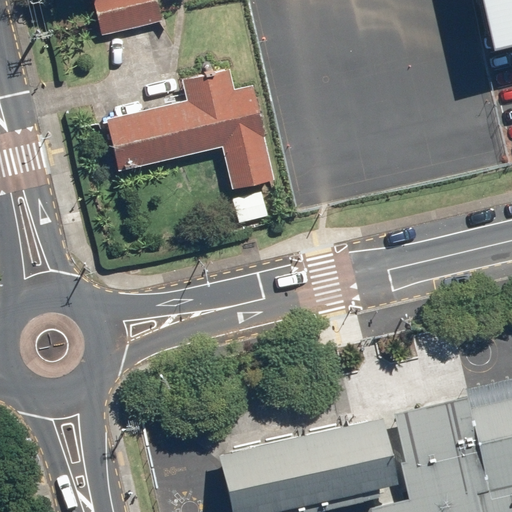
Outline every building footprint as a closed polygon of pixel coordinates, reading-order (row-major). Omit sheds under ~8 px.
[(157,0),(89,0),(97,33),(162,19),(157,0)] [(511,0),(487,0),(499,46),(511,43),(511,0)] [(225,189),(272,178),(245,60),(178,75),(183,98),(102,116),(115,173),(217,150),(225,189)] [(511,511),(511,393),(465,405),(462,393),(393,409),(404,457),(397,459),(406,496),(368,505),(370,511),(511,511)] [(216,453),(229,511),(255,511),(395,480),(381,416),(216,453)]
